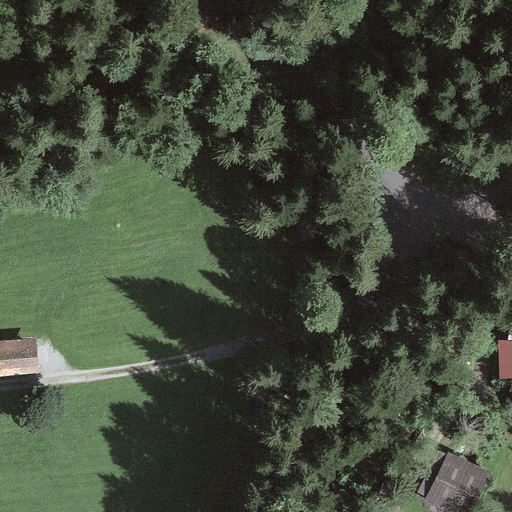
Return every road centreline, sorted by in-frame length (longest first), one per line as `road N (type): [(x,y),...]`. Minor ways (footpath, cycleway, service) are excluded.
road 1 (track): [(0,387),(208,357),(434,209),(488,293),(506,446)]
road 2 (unclassified): [(511,180),(476,208),(434,209),(398,182),(318,89),(184,0)]
